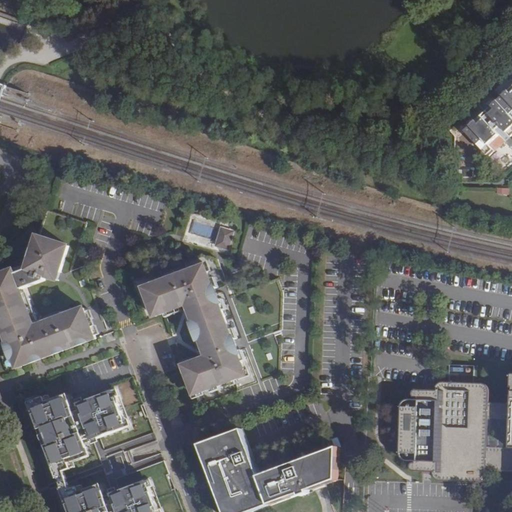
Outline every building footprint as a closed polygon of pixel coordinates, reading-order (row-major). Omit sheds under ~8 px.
[(511,89),(467,131),(487,153),(493,148),(489,144),(498,136),(504,130),(510,136),(511,134),(511,89)] [(489,144),(493,148),(501,140),(498,136),(489,144)] [(233,230),(222,227),(217,244),(228,247),(233,230)] [(0,320),(18,368),(97,339),(86,309),(37,327),(23,290),(46,281),(48,277),(53,278),(55,271),(62,273),(70,246),(39,236),(30,264),(0,275),(0,320)] [(185,366),(196,395),(248,375),(207,265),(145,288),(156,317),(189,304),(209,357),(185,366)] [(62,273),(55,271),(53,278),(59,280),(62,273)] [(511,511),(511,405),(491,405),(491,394),(489,389),(487,387),(484,385),(482,384),(444,383),(441,383),(438,385),(436,388),(435,391),(414,391),(413,392),(412,394),(412,396),(412,398),(416,401),(409,401),(406,401),(405,403),(404,404),(402,408),(401,455),(402,458),(404,460),(405,461),(408,463),(414,463),(411,465),(409,467),(409,469),(410,470),(410,471),(412,472),(414,472),(436,473),(436,477),(436,480),(436,481),(437,481),(439,482),(480,484),(484,482),(486,480),(488,477),(488,472),(511,473),(511,511)] [(120,392),(117,394),(130,429),(133,428),(120,392)] [(32,405),(58,475),(65,473),(72,470),(70,465),(75,464),(74,460),(89,454),(87,445),(130,429),(117,394),(73,409),(70,402),(55,407),(53,403),(49,404),(47,400),(32,405)] [(69,398),(53,403),(55,407),(70,402),(71,402),(69,398)] [(32,405),(30,405),(56,476),(58,475),(32,405)] [(340,448),(261,477),(243,429),(201,445),(225,511),(252,511),(272,505),(301,494),(302,496),(311,493),(310,491),(338,480),(340,448)] [(89,454),(74,460),(75,464),(90,458),(89,454)] [(58,475),(65,494),(72,491),(65,473),(58,475)] [(72,491),(65,494),(71,511),(160,511),(149,482),(105,498),(103,491),(87,496),(86,491),(82,493),(80,488),(72,491)] [(163,511),(152,482),(149,482),(160,511),(163,511)] [(101,486),(86,491),(87,496),(103,491),(101,486)]
